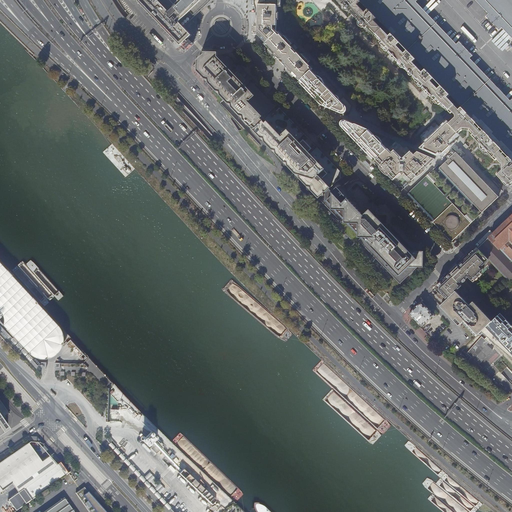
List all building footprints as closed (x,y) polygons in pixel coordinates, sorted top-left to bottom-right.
[(152,0),(167,16),(163,20),(170,27),(166,30),(181,46),(182,45),(189,38),(192,36),(180,23),(185,19),(198,6),(204,0),(152,0)] [(254,0),(254,4),(258,4),(257,26),(254,26),(254,32),(260,32),(266,38),(265,39),(267,41),(265,43),(270,47),(269,49),(273,54),(275,52),(277,55),(288,66),(286,68),(291,72),(292,71),(295,73),(301,80),(312,70),(313,68),(308,63),(310,61),(302,53),(300,55),(290,45),(292,43),(284,35),(283,36),(277,31),(275,29),(275,25),(276,24),(277,5),(279,5),(279,0),(254,0)] [(343,0),(344,1),(342,3),(343,5),(344,5),(348,9),(348,10),(350,12),(351,10),(358,18),(357,19),(358,20),(359,21),(363,25),(366,28),(368,26),(370,29),(375,34),(382,28),(374,19),(377,17),(369,9),(366,13),(358,4),(361,1),(359,0),(343,0)] [(359,0),(361,1),(369,9),(377,17),(384,25),(392,33),(400,42),(408,50),(416,58),(426,69),(434,77),(442,85),(450,94),(458,102),(511,158),(511,99),(511,100),(471,58),(472,57),(469,55),(471,53),(463,44),(461,46),(458,43),(457,44),(417,2),(418,1),(418,0),(359,0)] [(511,0),(475,0),(489,13),(488,14),(490,17),(489,19),(497,28),(499,26),(501,29),(502,28),(511,37),(511,0)] [(351,10),(350,12),(357,19),(358,18),(351,10)] [(449,110),(455,105),(447,97),(450,94),(442,85),(438,89),(431,81),(434,77),(426,69),(422,72),(412,62),(416,58),(408,50),(404,53),(397,45),(400,42),(392,33),(389,36),(382,28),(375,34),(380,39),(383,42),(381,44),(382,46),(383,45),(388,50),(387,51),(389,53),(390,51),(398,59),(397,60),(398,62),(399,61),(404,66),(403,67),(405,69),(406,68),(409,71),(412,74),(416,78),(415,79),(416,81),(417,80),(422,85),(421,86),(423,88),(424,87),(431,95),(431,96),(432,97),(433,97),(438,102),(437,103),(439,104),(441,102),(444,105),(449,110)] [(189,38),(182,45),(187,49),(194,42),(189,38)] [(390,51),(389,53),(397,60),(398,59),(390,51)] [(198,60),(193,65),(194,65),(206,53),(205,53),(204,54),(198,60)] [(253,128),(268,114),(267,113),(277,104),(248,74),(242,80),(236,75),(242,68),(229,54),(218,54),(206,53),(194,65),(206,78),(253,128)] [(277,55),(275,56),(286,68),(288,66),(277,55)] [(193,66),(205,79),(206,78),(194,65),(193,65),(193,66)] [(319,77),(312,70),(301,80),(300,81),(322,105),(341,113),(344,113),(347,110),(346,106),(339,98),(338,96),(336,95),(324,83),(323,80),(321,77),(319,77)] [(293,74),(300,81),(301,80),(295,73),(293,74)] [(318,197),(318,198),(319,197),(316,195),(305,194),(298,187),(298,175),(253,128),(206,78),(205,79),(297,176),(297,187),(305,195),(316,195),(318,197)] [(321,104),(322,105),(300,81),(299,82),(321,104)] [(423,88),(431,96),(431,95),(424,87),(423,88)] [(511,158),(458,102),(455,105),(449,110),(449,111),(451,113),(453,112),(456,114),(456,117),(449,123),(459,133),(462,130),(463,128),(467,128),(468,128),(470,129),(470,130),(473,134),(472,135),(479,143),(481,144),(482,146),(481,147),(484,151),(486,150),(494,158),(496,160),(497,159),(500,162),(503,163),(503,164),(503,165),(502,170),(501,170),(497,174),(504,183),(505,182),(507,184),(510,184),(511,182),(511,158)] [(328,188),(340,176),(340,171),(314,143),(307,149),(302,143),(308,137),(279,107),(270,116),(268,114),(253,128),(298,175),(298,187),(305,194),(316,195),(319,197),(328,188)] [(375,160),(388,148),(380,141),(380,137),(375,135),(370,130),(359,125),(350,122),(345,120),(342,122),(341,124),(375,160)] [(458,134),(459,133),(449,123),(448,121),(444,124),(426,142),(427,143),(422,147),(440,155),(456,140),(454,139),(456,136),(458,134)] [(375,161),(375,160),(341,124),(340,125),(375,161)] [(388,149),(388,148),(375,160),(403,189),(431,162),(435,159),(418,151),(415,154),(412,152),(406,157),(407,159),(405,161),(405,163),(400,163),(401,161),(399,159),(400,157),(395,151),(392,154),(387,149),(388,149)] [(478,177),(482,179),(468,164),(467,165),(465,163),(462,160),(463,159),(458,154),(456,151),(446,160),(439,167),(449,178),(459,169),(466,175),(468,173),(478,177)] [(403,189),(375,160),(375,161),(402,190),(403,189)] [(491,203),(499,196),(482,179),(478,177),(468,173),(466,175),(459,169),(449,178),(453,182),(459,176),(460,178),(457,179),(456,181),(457,183),(458,185),(459,185),(462,185),(464,182),(466,183),(459,189),(482,213),(486,209),(489,206),(486,203),(489,200),(491,203)] [(429,172),(426,175),(433,183),(437,180),(429,172)] [(452,241),(458,235),(462,231),(466,227),(471,222),(464,216),(433,183),(426,175),(407,193),(452,241)] [(459,176),(453,182),(459,189),(466,183),(464,182),(462,185),(459,185),(458,185),(457,183),(456,181),(457,179),(460,178),(459,176)] [(376,258),(396,279),(400,283),(403,279),(417,267),(423,266),(424,250),(409,250),(388,228),(388,223),(386,223),(383,223),(378,218),(378,214),(378,212),(360,212),(343,193),(338,198),(334,193),(328,188),(319,197),(320,199),(337,218),(334,221),(337,224),(337,225),(372,262),(376,258)] [(452,241),(407,193),(406,194),(451,241),(452,241)] [(471,222),(475,219),(468,212),(464,216),(471,222)] [(383,216),(378,214),(378,218),(383,223),(386,223),(385,219),(383,216)] [(511,214),(478,247),(489,258),(511,281),(511,279),(511,214)] [(489,258),(478,247),(453,271),(444,279),(436,286),(447,298),(457,289),(462,284),(461,283),(469,275),(474,280),(479,276),(478,274),(484,268),(482,265),(489,258)] [(0,274),(0,307),(36,347),(47,350),(55,342),(53,332),(0,274)] [(457,289),(447,298),(444,301),(441,305),(458,323),(461,323),(464,320),(466,323),(482,308),(474,299),(470,303),(457,289)] [(421,302),(409,313),(422,325),(433,315),(430,312),(431,310),(426,305),(424,306),(421,302)] [(482,308),(466,323),(470,327),(486,312),(482,308)] [(493,319),(486,312),(470,327),(477,335),(481,331),(493,319)] [(511,323),(501,312),(493,319),(481,331),(511,356),(511,323)] [(0,436),(9,431),(0,415),(0,436)] [(151,432),(142,440),(149,447),(157,438),(151,432)] [(117,445),(109,437),(106,437),(106,440),(114,448),(117,445)] [(157,441),(150,448),(156,454),(163,447),(157,441)] [(29,443),(0,462),(0,487),(2,490),(12,484),(42,462),(29,443)] [(42,462),(12,484),(19,493),(57,466),(49,457),(42,462)] [(57,466),(19,493),(9,500),(16,511),(40,493),(47,489),(68,473),(61,463),(57,466)] [(183,469),(179,474),(212,505),(216,500),(183,469)] [(50,493),(47,489),(40,493),(44,498),(50,493)] [(73,511),(63,498),(43,511),(73,511)]
